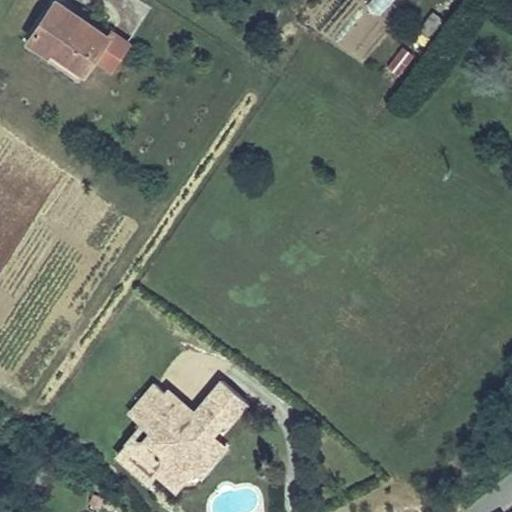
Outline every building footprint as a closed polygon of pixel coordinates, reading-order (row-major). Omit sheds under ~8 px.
[(58,0),(55,0),(29,40),(45,52),(50,46),(84,70),(93,58),(109,36),(58,0)] [(130,43),(112,31),(109,36),(93,58),(111,71),(130,43)] [(45,52),(29,40),(27,44),(77,80),(84,70),(50,46),(45,52)] [(402,73),(414,53),(401,45),(389,66),(402,73)] [(158,386),(136,417),(159,433),(150,446),(141,439),(133,450),(119,470),(154,495),(160,485),(167,476),(186,473),(195,479),(209,458),(202,453),(209,443),(219,429),(224,433),(242,407),(216,389),(198,414),(158,386)] [(209,443),(202,453),(209,458),(195,479),(201,483),(223,452),(209,443)] [(180,499),(195,479),(186,473),(167,476),(160,485),(180,499)]
